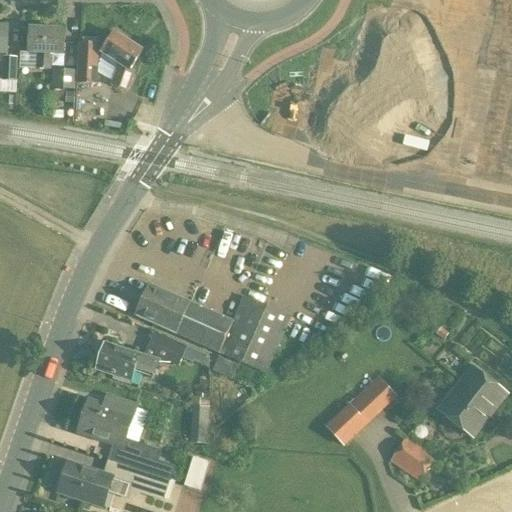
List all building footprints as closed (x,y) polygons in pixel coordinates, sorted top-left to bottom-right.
[(51,71),(52,55),(63,56),(64,31),(29,29),(28,54),(37,55),(36,70),(51,71)] [(134,73),(129,71),(141,52),(114,34),(101,54),(117,65),(110,86),(127,93),(134,73)] [(96,85),(99,44),(79,42),(76,84),(96,85)] [(16,82),(17,58),(3,57),(2,81),(16,82)] [(75,91),(76,72),(52,70),(51,90),(75,91)] [(218,354),(231,322),(148,286),(134,318),(218,354)] [(231,322),(218,354),(218,355),(266,376),(291,318),(242,297),(231,322)] [(154,333),(150,343),(170,352),(166,361),(171,364),(178,367),(181,359),(187,348),(154,333)] [(130,385),(135,370),(154,376),(158,362),(104,345),(95,371),(114,377),(113,380),(130,385)] [(187,348),(181,359),(192,364),(194,360),(197,352),(187,348)] [(249,385),(254,373),(218,359),(213,372),(249,385)] [(473,370),(439,413),(471,437),(504,394),(473,370)] [(344,448),(396,398),(377,377),(325,428),(344,448)] [(150,411),(136,407),(114,400),(111,409),(88,401),(77,434),(112,446),(107,462),(174,485),(175,482),(171,481),(175,467),(146,457),(150,445),(133,439),(125,440),(133,419),(146,423),(150,411)] [(207,440),(209,408),(207,408),(207,403),(201,402),(200,408),(194,408),(192,439),(207,440)] [(389,464),(418,484),(436,458),(407,438),(389,464)] [(200,492),(209,464),(193,459),(184,487),(200,492)] [(107,462),(103,475),(68,464),(58,494),(102,509),(107,493),(131,502),(132,499),(141,495),(164,503),(165,499),(169,501),(174,485),(107,462)]
